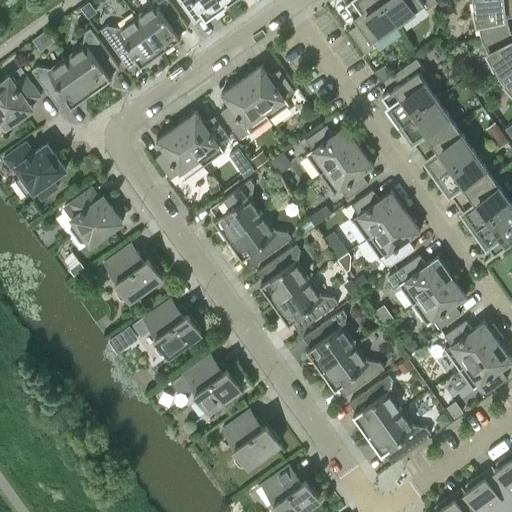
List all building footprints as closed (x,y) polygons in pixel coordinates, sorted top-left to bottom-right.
[(136,15),(160,50),(180,36),(178,33),(188,26),(169,0),(152,0),(152,4),(136,15)] [(225,3),(223,0),(179,0),(194,21),(204,14),(206,17),(225,3)] [(397,22),(381,0),(350,0),(345,4),(358,23),(348,29),(365,52),(375,45),(372,40),(397,22)] [(381,0),(397,22),(423,3),(426,8),(437,1),(436,0),(381,0)] [(511,0),(474,0),(481,35),(511,24),(511,0)] [(160,50),(136,15),(120,26),(106,24),(101,28),(129,68),(139,61),(141,63),(160,50)] [(500,72),(511,63),(511,24),(481,35),(500,72)] [(67,56),(91,90),(110,76),(109,73),(118,67),(90,27),(85,31),(82,45),(67,56)] [(91,90),(67,56),(51,67),(37,65),(31,68),(60,108),(70,101),(71,104),(91,90)] [(400,123),(437,97),(418,71),(423,68),(416,57),(393,73),(400,83),(381,96),(400,123)] [(511,63),(500,72),(511,86),(511,63)] [(242,77),(269,117),(289,103),(284,96),(294,90),(279,68),(269,75),(261,64),(242,77)] [(30,102),(40,95),(20,67),(0,81),(0,116),(6,125),(32,106),(30,102)] [(269,117),(242,77),(222,91),(230,103),(221,110),(240,137),(269,117)] [(419,149),(455,123),(437,97),(400,123),(419,149)] [(176,124),(204,163),(224,149),(219,143),(229,136),(214,115),(204,122),(196,110),(176,124)] [(320,172),(359,144),(345,124),(333,133),(326,123),(305,138),(312,148),(306,152),(320,172)] [(437,175),(474,149),(455,123),(419,149),(437,175)] [(204,163),(176,124),(157,138),(165,150),(155,156),(170,178),(180,171),(185,177),(204,163)] [(32,188),(34,190),(66,168),(47,141),(34,151),(26,140),(3,156),(12,168),(16,165),(23,175),(20,178),(19,182),(24,188),(28,189),(32,188)] [(359,144),(320,172),(334,191),(340,187),(347,197),(368,182),(361,172),(373,163),(359,144)] [(456,201),(492,175),(474,149),(437,175),(456,201)] [(280,152),(269,160),(279,173),(290,166),(280,152)] [(474,227),(511,201),(492,175),(456,201),(474,227)] [(214,217),(228,237),(263,212),(251,197),(254,183),(250,177),(210,206),(217,215),(214,217)] [(88,240),(90,243),(122,220),(103,193),(99,196),(92,185),(64,205),(79,227),(76,230),(75,234),(80,241),(84,241),(88,240)] [(366,237),(405,209),(391,189),(379,198),(372,188),(351,203),(358,213),(352,217),(366,237)] [(493,254),(511,240),(511,202),(511,201),(474,227),(493,254)] [(309,214),(315,222),(323,217),(317,208),(309,214)] [(405,209),(366,237),(380,256),(386,252),(393,262),(414,247),(407,237),(419,229),(405,209)] [(252,264),(291,236),(288,231),(274,228),(263,212),(228,237),(242,256),(245,254),(252,264)] [(128,296),(129,298),(161,275),(147,256),(143,259),(131,241),(104,260),(116,278),(115,278),(119,283),(116,287),(116,291),(120,297),(124,298),(128,296)] [(348,249),(342,241),(331,249),(337,257),(348,249)] [(275,302),(309,278),(298,262),(300,248),(296,243),(256,271),(263,281),(261,282),(275,302)] [(412,302),(451,274),(438,255),(426,263),(419,253),(398,268),(405,278),(398,282),(412,302)] [(451,274),(412,302),(426,322),(432,317),(439,327),(461,312),(454,302),(465,294),(451,274)] [(309,278),(275,302),(288,321),(291,320),(298,329),(338,301),(334,296),(320,293),(309,278)] [(348,290),(352,296),(359,290),(355,284),(348,290)] [(168,352),(169,353),(201,331),(187,311),(183,314),(170,296),(134,322),(141,334),(151,327),(156,333),(155,334),(158,339),(156,342),(155,346),(160,353),(164,353),(168,352)] [(307,348),(321,367),(355,343),(344,327),(347,313),(342,308),(303,336),(310,346),(307,348)] [(459,367),(498,339),(484,320),(472,328),(465,318),(444,334),(451,343),(445,348),(459,367)] [(498,339),(459,367),(473,387),(479,382),(486,392),(507,377),(500,367),(511,359),(498,339)] [(344,395),(384,366),(380,361),(366,359),(355,343),(321,367),(335,387),(337,385),(344,395)] [(240,386),(226,367),(222,369),(210,352),(170,380),(176,388),(194,389),(198,394),(195,397),(194,402),(199,408),(203,409),(207,407),(208,409),(240,386)] [(367,432),(402,408),(390,392),(393,378),(389,373),(349,401),(356,411),(353,413),(367,432)] [(246,463),(248,464),(280,442),(266,422),(262,425),(249,407),(222,426),(235,444),(234,445),(237,450),(234,453),(234,457),(238,463),(243,464),(246,463)] [(402,408),(367,432),(381,452),(384,450),(391,460),(430,431),(427,426),(413,424),(402,408)] [(511,455),(509,457),(506,453),(496,461),(498,465),(494,468),(511,492),(511,455)] [(297,511),(319,497),(305,477),(301,480),(289,463),(262,482),(274,499),(273,500),(276,505),(274,508),(273,511),(297,511)] [(511,511),(511,492),(494,468),(479,479),(476,475),(465,483),(468,487),(464,489),(480,511),(511,511)] [(480,511),(464,489),(449,500),(446,497),(435,504),(438,508),(433,511),(434,511),(480,511)]
